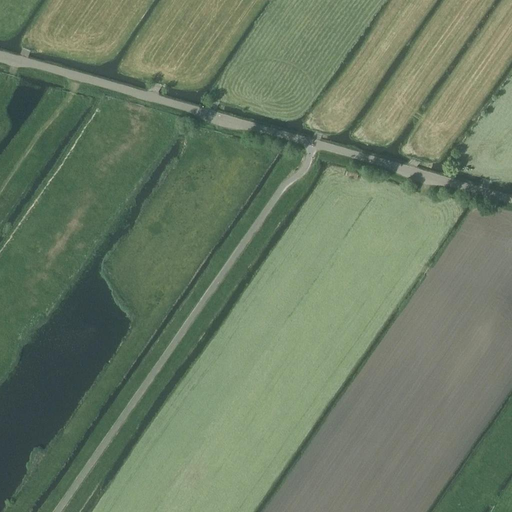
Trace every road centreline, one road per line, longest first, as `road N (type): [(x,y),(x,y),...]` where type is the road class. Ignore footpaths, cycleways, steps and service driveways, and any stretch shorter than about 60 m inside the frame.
road 1 (unclassified): [(0,52),(511,200)]
road 2 (unknown): [(72,511),(329,146)]
